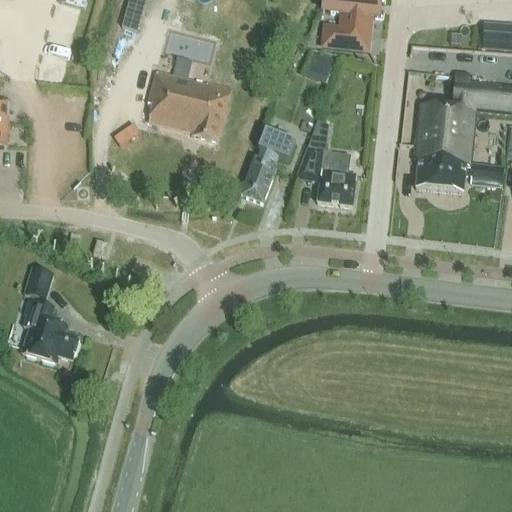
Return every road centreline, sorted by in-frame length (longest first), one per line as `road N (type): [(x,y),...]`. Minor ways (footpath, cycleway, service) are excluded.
road 1 (residential): [(370,284),(399,14),(511,4)]
road 2 (unclassified): [(225,301),(175,242),(100,220),(0,211)]
road 3 (secondary): [(123,511),(145,414),(167,364),(225,301)]
road 4 (secondary): [(225,301),(284,278),(370,284)]
road 5 (secondary): [(370,284),(511,301)]
